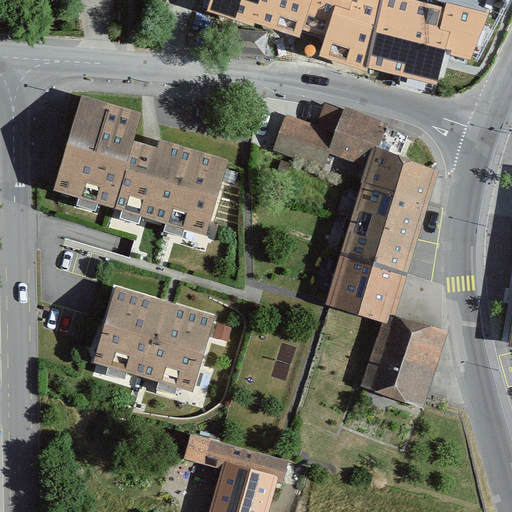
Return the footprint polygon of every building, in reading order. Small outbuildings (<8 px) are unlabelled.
[(314,0),(213,0),(210,12),(302,40),(307,30),(314,0)] [(322,55),(370,69),(391,0),(315,0),(307,30),(328,36),(322,55)] [(483,17),(423,0),(391,0),(370,69),(440,84),(446,55),(473,60),(483,17)] [(87,96),(57,190),(208,237),(232,163),(144,135),(150,116),(87,96)] [(312,130),(286,121),(276,150),(323,166),(328,152),(371,166),(326,298),(384,317),(361,386),(423,407),(447,337),(400,321),(414,280),(406,278),(440,175),(377,154),(386,127),(321,105),(312,130)] [(215,316),(115,287),(93,361),(193,390),(215,316)] [(283,464),(198,444),(194,463),(219,469),(208,511),(264,511),(271,482),(278,484),(283,464)]
